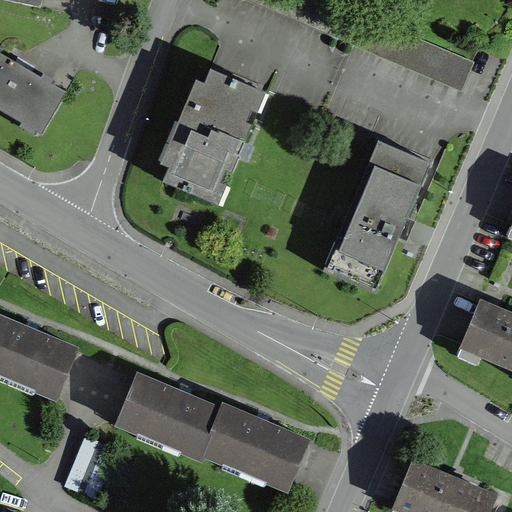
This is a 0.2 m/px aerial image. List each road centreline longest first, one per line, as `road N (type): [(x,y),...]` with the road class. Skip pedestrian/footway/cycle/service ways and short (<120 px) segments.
road 1 (residential): [(80,235),(237,319),(394,389)]
road 2 (tertiary): [(511,110),(404,368)]
road 3 (residential): [(80,235),(169,0)]
road 4 (tertiary): [(394,389),(344,511)]
road 5 (residential): [(511,432),(404,368)]
